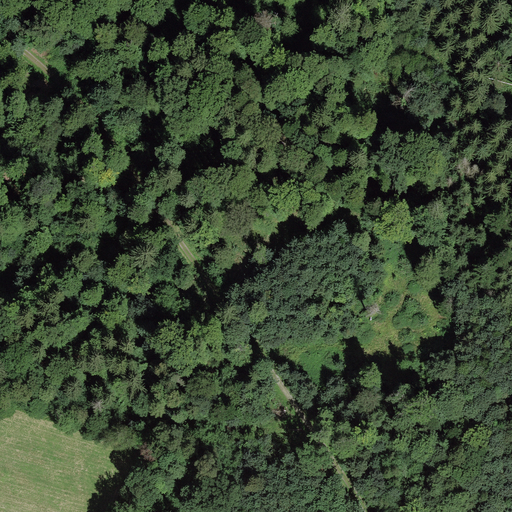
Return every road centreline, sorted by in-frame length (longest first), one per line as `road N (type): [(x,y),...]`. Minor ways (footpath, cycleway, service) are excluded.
road 1 (track): [(360,511),(222,299),(128,180),(79,96),(0,37)]
road 2 (track): [(128,180),(67,186),(0,170)]
